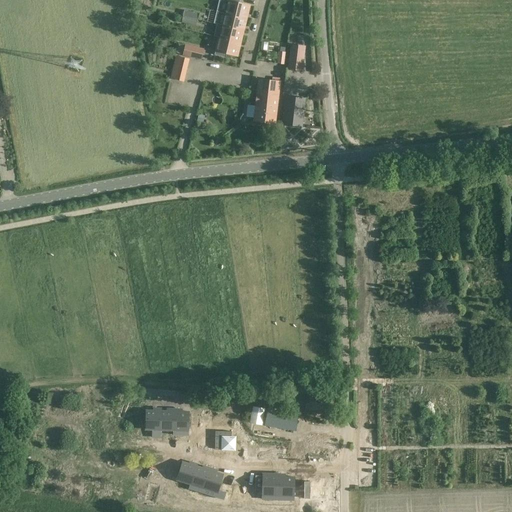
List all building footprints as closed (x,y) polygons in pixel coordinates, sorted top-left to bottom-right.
[(227,0),(225,12),(243,17),(246,5),(239,3),(239,0),(227,0)] [(194,12),(185,10),(183,16),(192,18),(194,12)] [(243,17),(225,12),(222,25),(240,30),(243,17)] [(240,30),(222,25),(217,24),(214,36),(237,41),(240,30)] [(237,41),(214,36),(219,37),(215,54),(224,56),(225,52),(234,55),(237,41)] [(183,55),(195,58),(197,48),(186,45),(183,55)] [(304,46),(292,45),(289,69),(301,70),(304,46)] [(174,63),(187,66),(189,59),(176,56),(174,63)] [(174,63),(172,71),(186,74),(187,66),(174,63)] [(184,82),(186,74),(172,71),(171,78),(184,82)] [(259,80),(254,121),(275,124),(280,82),(259,80)] [(221,108),(236,108),(237,86),(222,86),(221,108)] [(286,97),(283,125),(302,127),(305,99),(286,97)] [(180,121),(180,111),(157,111),(157,122),(180,121)] [(205,116),(199,115),(197,122),(203,123),(205,116)] [(297,386),(296,391),(308,393),(306,409),(326,412),(328,397),(314,394),(316,383),(309,382),(305,381),(304,381),(298,380),(297,386)] [(147,406),(147,425),(152,425),(152,427),(160,427),(161,407),(147,406)] [(161,407),(160,427),(167,427),(167,426),(173,426),(173,428),(174,428),(175,407),(161,407)] [(175,407),(174,428),(181,428),(181,426),(188,426),(189,408),(175,407)] [(265,419),(264,426),(296,431),(299,414),(278,410),(268,408),(267,408),(266,415),(265,419)] [(216,430),(216,445),(221,445),(221,448),(236,449),(236,445),(237,431),(216,430)] [(183,460),(177,478),(184,480),(182,488),(189,490),(191,483),(197,465),(198,463),(190,461),(189,462),(183,460)] [(197,465),(191,483),(204,486),(210,467),(203,465),(203,466),(197,465)] [(210,467),(204,486),(218,491),(223,473),(217,471),(217,469),(210,467)] [(260,472),(260,493),(274,493),(275,473),(260,472)] [(275,473),(274,493),(289,494),(290,476),(281,475),(281,473),(275,473)]
